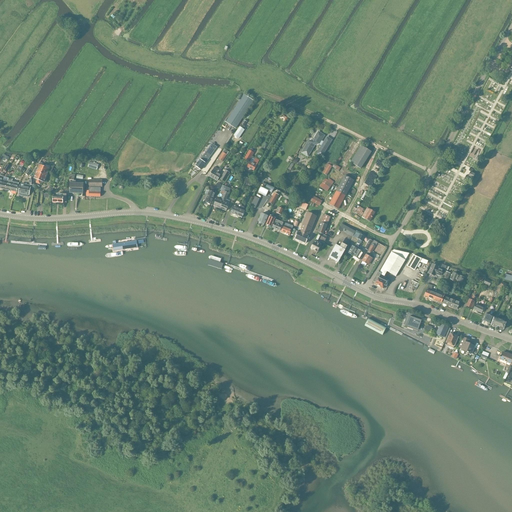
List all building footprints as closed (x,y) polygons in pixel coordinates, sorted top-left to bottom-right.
[(235,128),(253,100),(244,95),(226,122),(235,128)] [(243,129),(244,127),(241,124),(234,135),(238,139),(244,130),(243,129)] [(314,145),(317,144),(319,144),(322,146),(318,151),(323,154),(328,145),(324,143),(323,143),(320,142),(322,139),(316,135),(313,140),(308,141),(301,153),(307,156),(314,145)] [(198,168),(201,170),(205,163),(207,161),(217,147),(212,143),(211,145),(203,155),(202,156),(202,158),(200,160),(199,159),(198,160),(197,161),(197,162),(198,162),(197,163),(196,164),(197,164),(195,166),(196,166),(196,167),(197,168),(198,168)] [(361,168),(371,152),(361,145),(351,162),(361,168)] [(244,159),(248,162),(250,162),(247,167),(254,171),(256,165),(259,160),(251,156),(253,153),(254,153),(255,151),(250,148),(244,159)] [(222,161),(228,151),(224,149),(218,159),(222,161)] [(338,171),(340,168),(336,166),(328,161),(327,164),(326,163),(320,172),(326,175),(332,166),(335,168),(334,169),(338,171)] [(36,183),(38,184),(45,165),(40,163),(39,165),(38,168),(38,167),(38,168),(37,171),(36,175),(35,175),(34,178),(34,179),(35,179),(35,180),(36,181),(36,183)] [(45,165),(38,184),(40,184),(40,183),(41,183),(42,183),(43,182),(44,182),(45,179),(46,178),(45,178),(47,175),(48,172),(48,171),(51,173),(53,167),(50,167),(45,165)] [(209,176),(213,179),(220,168),(219,167),(218,170),(214,167),(209,176)] [(220,168),(213,179),(217,181),(220,175),(218,174),(220,171),(222,169),(220,168)] [(224,181),(229,173),(225,170),(220,179),(224,181)] [(345,196),(354,181),(344,176),(336,191),(329,204),(338,209),(342,201),(345,196)] [(20,186),(19,193),(19,194),(19,195),(21,196),(25,197),(27,196),(28,196),(28,195),(30,188),(34,189),(33,178),(29,178),(30,186),(25,185),(25,187),(20,186)] [(327,192),(334,182),(329,179),(328,180),(325,178),(319,187),(327,192)] [(12,182),(10,191),(14,192),(16,192),(17,192),(18,186),(19,183),(12,182)] [(70,183),(70,193),(82,194),(83,184),(70,183)] [(274,189),(274,188),(263,183),(258,192),(266,196),(267,194),(269,196),(274,189)] [(215,193),(213,192),(209,190),(207,196),(204,195),(203,199),(205,200),(204,202),(210,204),(215,193)] [(222,201),(219,208),(226,211),(229,204),(225,202),(229,193),(226,192),(225,193),(224,192),(220,200),(222,201)] [(269,202),(273,205),(277,197),(278,195),(274,193),(269,202)] [(53,197),(53,203),(57,203),(63,203),(63,200),(66,200),(66,198),(66,194),(63,194),(58,194),(57,197),(53,197)] [(310,201),(315,203),(319,206),(322,201),(313,196),(310,201)] [(249,206),(254,208),(258,199),(253,197),(249,206)] [(213,206),(219,208),(222,201),(220,200),(216,199),(213,206)] [(231,213),(237,216),(242,205),(238,203),(236,208),(234,207),(231,213)] [(243,203),(242,205),(237,216),(242,218),(245,212),(243,211),(245,205),(243,203)] [(369,222),(370,221),(375,212),(367,208),(362,217),(369,222)] [(307,212),(303,222),(312,226),(314,221),(316,216),(307,212)] [(264,224),(268,216),(261,214),(258,221),(264,224)] [(323,234),(327,225),(330,217),(324,214),(321,223),(317,232),(323,234)] [(276,219),(276,218),(275,218),(276,218),(270,215),(269,217),(266,224),(272,227),(275,219),(275,218),(276,219)] [(281,226),(283,223),(278,221),(276,220),(274,223),(272,228),(279,231),(282,226),(281,226)] [(305,244),(308,236),(312,226),(303,222),(299,232),(296,231),(295,233),(297,234),(295,239),(305,244)] [(289,235),(293,226),(285,223),(284,227),(283,227),(281,231),(289,235)] [(338,230),(352,237),(356,231),(341,224),(338,230)] [(353,236),(362,241),(364,237),(355,232),(353,236)] [(323,244),(327,236),(319,233),(316,240),(323,244)] [(369,240),(364,248),(368,250),(373,241),(369,240)] [(317,252),(321,245),(319,243),(315,241),(311,248),(312,249),(311,249),(313,250),(313,249),(314,250),(315,251),(316,251),(317,252)] [(372,253),(377,243),(373,241),(371,244),(372,244),(368,251),(372,253)] [(338,263),(345,250),(340,247),(336,245),(329,258),(338,263)] [(357,249),(358,247),(356,245),(354,247),(352,246),(348,253),(353,256),(357,249)] [(359,259),(363,253),(361,252),(363,250),(360,248),(359,250),(357,249),(353,256),(359,259)] [(362,261),(367,264),(369,265),(372,259),(371,259),(371,258),(373,256),(367,252),(367,253),(362,261)] [(391,253),(379,273),(380,274),(384,276),(387,271),(395,276),(405,260),(391,252),(391,253)] [(413,255),(407,266),(414,270),(421,259),(413,255)] [(221,269),(223,264),(210,260),(208,265),(221,269)] [(437,268),(438,267),(432,264),(428,273),(434,276),(435,274),(441,276),(443,270),(437,268)] [(384,286),(385,286),(386,285),(386,284),(387,284),(387,283),(387,282),(378,278),(380,274),(379,273),(378,272),(373,281),(376,282),(375,284),(377,285),(377,286),(380,287),(383,289),(384,286)] [(453,273),(450,280),(456,282),(459,275),(455,274),(456,273),(453,272),(453,273)] [(424,296),(433,299),(435,293),(430,291),(426,290),(424,296)] [(435,293),(433,299),(441,303),(444,297),(444,295),(435,291),(435,293)] [(471,308),(474,301),(476,297),(473,296),(471,300),(469,299),(466,306),(471,308)] [(481,313),(484,306),(479,303),(478,306),(475,304),(473,309),(481,313)] [(408,313),(403,325),(406,326),(408,327),(408,325),(411,326),(412,328),(417,330),(420,320),(421,317),(418,316),(412,314),(408,313)] [(490,324),(493,317),(486,313),(482,320),(490,324)] [(495,326),(497,327),(500,320),(494,317),(491,325),(495,326)] [(500,320),(497,327),(499,327),(499,328),(503,329),(506,322),(500,320)] [(441,324),(436,334),(443,337),(446,338),(449,332),(446,331),(448,327),(441,324)] [(450,334),(446,344),(446,345),(454,348),(458,337),(450,334)] [(471,353),(475,346),(467,343),(469,340),(463,337),(459,347),(462,348),(461,349),(471,353)] [(510,364),(511,359),(511,354),(507,353),(506,354),(502,352),(501,356),(500,355),(500,357),(499,356),(497,360),(506,364),(507,362),(510,364)]
